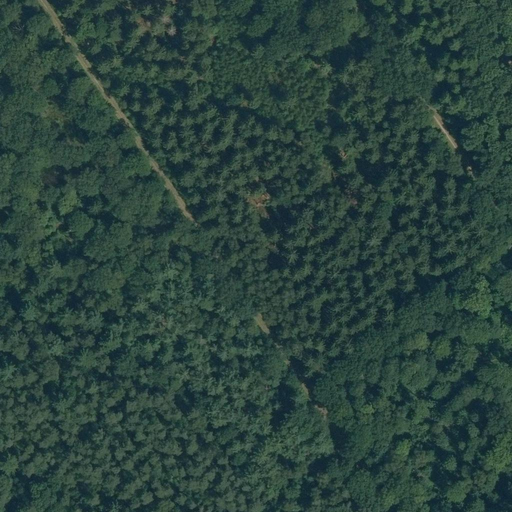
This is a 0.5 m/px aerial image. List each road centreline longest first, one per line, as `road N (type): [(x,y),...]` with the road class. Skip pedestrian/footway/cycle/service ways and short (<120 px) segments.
road 1 (track): [(307,390),(41,0)]
road 2 (track): [(357,0),(511,227)]
